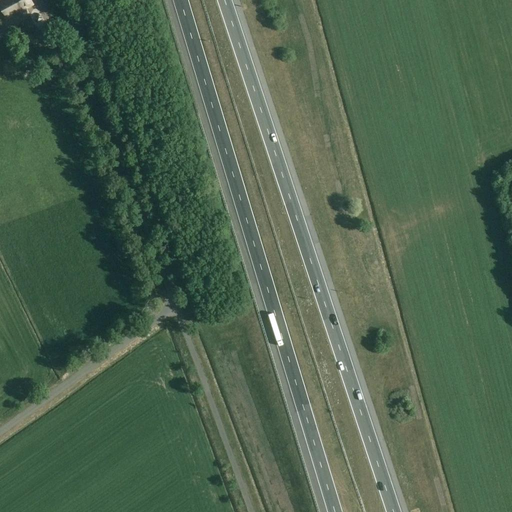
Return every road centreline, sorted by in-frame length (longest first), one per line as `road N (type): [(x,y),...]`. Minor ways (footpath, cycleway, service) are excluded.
road 1 (unclassified): [(0,431),(176,305),(63,0)]
road 2 (motorway): [(395,511),(224,0)]
road 3 (motorway): [(178,0),(334,511)]
